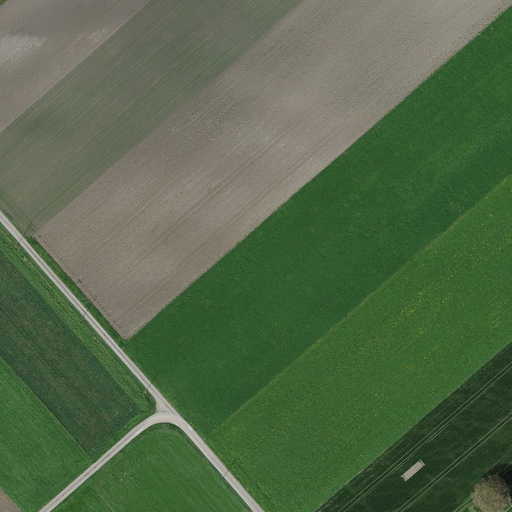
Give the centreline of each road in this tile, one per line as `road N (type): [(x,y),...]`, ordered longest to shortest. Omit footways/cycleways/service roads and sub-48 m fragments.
road 1 (track): [(0,214),(263,511)]
road 2 (track): [(170,407),(49,511)]
